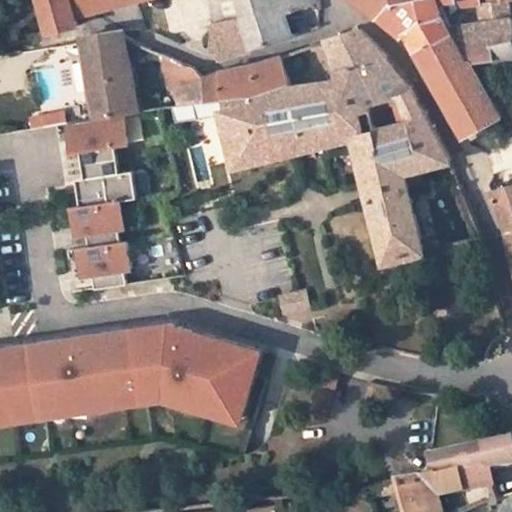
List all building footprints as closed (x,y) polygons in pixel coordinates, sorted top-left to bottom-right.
[(42,0),(51,32),(80,25),(78,16),(92,12),(125,3),(135,0),(42,0)] [(211,0),(216,22),(245,15),(240,0),(211,0)] [(240,0),(245,15),(277,8),(281,15),(288,14),(290,13),(312,5),(321,1),(320,0),(240,0)] [(430,0),(358,0),(365,5),(377,16),(382,20),(430,1),(430,0)] [(420,50),(453,33),(446,19),(442,19),(438,7),(461,3),(461,9),(484,5),(482,0),(430,0),(430,1),(382,20),(412,44),(420,50)] [(321,1),(312,5),(314,10),(321,7),(321,1)] [(216,57),(220,58),(244,51),(288,38),(281,15),(277,8),(245,15),(216,22),(213,51),(213,56),(216,57)] [(281,15),(288,38),(297,35),(290,13),(288,14),(281,15)] [(511,26),(510,22),(465,29),(453,33),(463,49),(477,44),(511,38),(511,26)] [(237,168),(356,137),(369,192),(386,261),(425,252),(406,173),(453,161),(445,147),(430,119),(414,91),(395,70),(387,56),(362,29),(330,40),(340,71),(339,77),(334,77),(334,82),(292,87),(292,89),(248,96),(227,99),(229,110),(223,110),(224,115),(237,168)] [(144,111),(142,103),(136,104),(125,47),(132,50),(129,37),(123,33),(115,32),(84,37),(85,42),(98,118),(127,114),(144,111)] [(504,117),(472,62),(511,57),(511,38),(477,44),(463,49),(453,33),(420,50),(464,131),(467,137),(476,133),(486,127),(505,117),(504,117)] [(196,103),(208,102),(206,77),(196,66),(167,55),(165,67),(175,93),(179,92),(184,105),(196,103)] [(292,89),(292,87),(284,56),(257,65),(220,72),(215,74),(210,76),(206,77),(208,102),(227,99),(248,96),(292,89)] [(196,103),(200,118),(224,115),(223,110),(229,110),(227,99),(208,102),(196,103)] [(196,103),(184,105),(175,107),(179,122),(200,118),(196,103)] [(83,146),(85,164),(120,159),(118,144),(131,142),(127,114),(98,118),(71,122),(74,142),(82,141),(83,146)] [(81,190),(83,206),(123,200),(139,198),(135,171),(122,173),(120,159),(85,164),(89,185),(89,189),(81,190)] [(511,185),(493,191),(502,217),(505,225),(510,239),(511,247),(511,185)] [(92,247),(124,242),(121,228),(127,227),(123,200),(83,206),(76,207),(78,222),(88,220),(89,226),(92,247)] [(95,266),(98,288),(129,283),(127,268),(133,268),(129,241),(124,242),(92,247),(82,248),(84,263),(94,262),(95,266)] [(308,291),(282,297),(285,313),(312,307),(308,291)] [(0,426),(15,425),(14,415),(96,402),(97,412),(127,408),(125,398),(170,392),(247,415),(258,378),(251,375),(258,351),(210,336),(209,339),(192,334),(187,333),(188,330),(174,325),(99,336),(100,340),(81,342),(77,343),(77,339),(6,350),(6,354),(0,354),(0,426)] [(251,375),(258,378),(266,353),(258,351),(251,375)] [(326,372),(323,384),(339,388),(342,377),(326,372)] [(127,408),(169,402),(244,424),(247,415),(170,392),(125,398),(127,408)] [(14,415),(15,425),(97,412),(96,402),(14,415)] [(511,439),(431,455),(434,474),(435,475),(460,471),(463,471),(490,466),(495,466),(511,464),(511,439)] [(463,471),(466,490),(493,484),(488,469),(511,466),(511,464),(490,467),(463,471)] [(401,493),(406,511),(433,511),(443,509),(438,496),(464,490),(460,471),(435,475),(434,474),(407,478),(397,480),(398,482),(401,493)] [(380,496),(373,497),(374,499),(401,493),(398,482),(378,487),(380,496)] [(378,487),(371,489),(373,497),(380,496),(378,487)] [(491,502),(493,511),(511,511),(511,494),(499,498),(491,502)]
